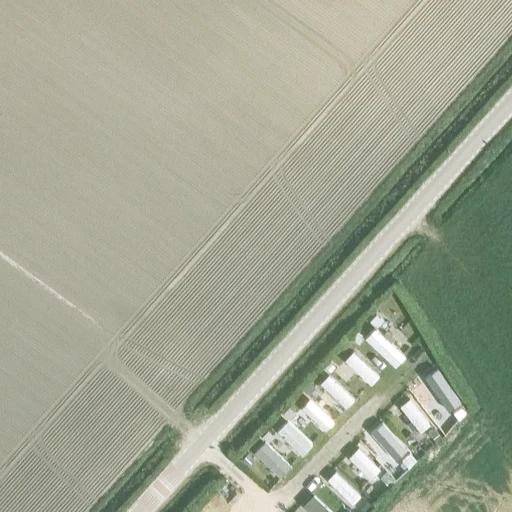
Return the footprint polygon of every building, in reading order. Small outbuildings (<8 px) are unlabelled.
[(364,337),(394,366),(404,355),(390,341),(393,338),(386,331),(382,334),(374,327),(364,337)] [(378,375),(352,351),(344,360),(370,384),(378,375)] [(458,402),(437,373),(427,380),(448,409),(458,402)] [(355,399),(330,374),(322,383),(346,408),(355,399)] [(333,422),(309,398),(300,406),(325,430),(333,422)] [(429,423),(408,398),(399,406),(410,420),(406,423),(411,430),(415,426),(419,431),(429,423)] [(310,445),(285,421),(277,430),(302,454),(310,445)] [(402,444),(382,422),(373,431),(385,444),(381,448),(387,454),(391,450),(393,452),(402,444)] [(379,468),(358,447),(348,457),(360,469),(357,472),(359,475),(363,472),(369,478),(379,468)] [(360,494),(335,471),(327,479),(352,503),(360,494)] [(332,511),(313,494),(304,503),(314,511),(332,511)]
